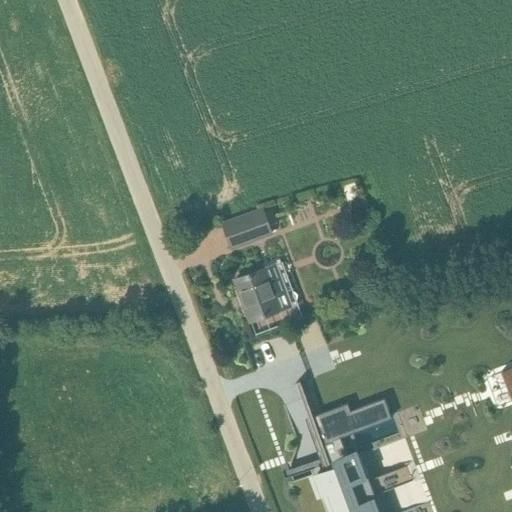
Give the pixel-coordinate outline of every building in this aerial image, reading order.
[(352,202),(353,209),(360,212),(365,210),(367,204),(366,199),(361,197),(356,197),(352,202)] [(264,208),(223,223),(232,248),(273,233),(264,208)] [(266,268),(235,279),(251,321),(282,310),(266,268)] [(511,367),(502,371),(511,397),(511,367)] [(301,381),(297,382),(310,418),(314,416),(301,381)] [(316,423),(312,424),(316,435),(317,434),(319,439),(315,441),(319,453),(322,451),(329,470),(314,476),(320,493),(327,490),(335,511),(384,511),(380,498),(366,503),(357,479),(371,474),(362,450),(349,455),(342,437),(393,418),(385,398),(351,411),(349,407),(325,416),(324,414),(322,415),(325,421),(317,424),(316,423)]
